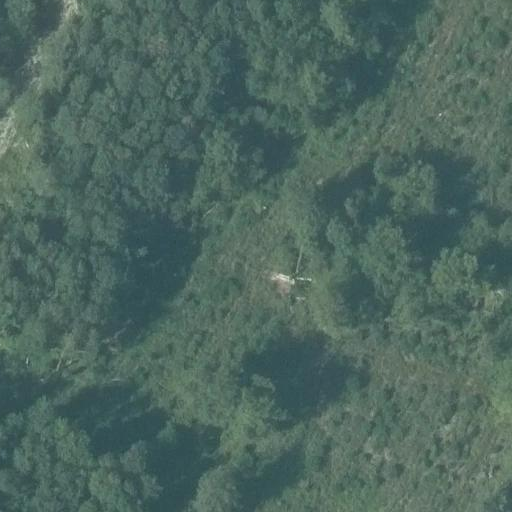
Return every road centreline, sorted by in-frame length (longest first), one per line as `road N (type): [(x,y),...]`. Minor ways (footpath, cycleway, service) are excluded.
road 1 (track): [(267,511),(0,374)]
road 2 (track): [(0,409),(200,511)]
